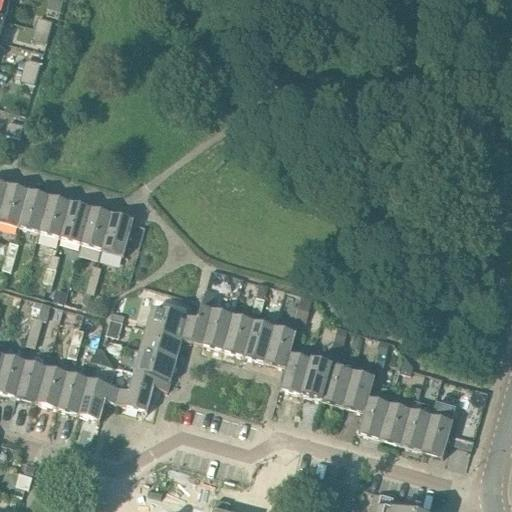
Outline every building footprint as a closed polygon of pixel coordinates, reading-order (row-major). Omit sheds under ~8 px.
[(0,0),(0,36),(10,0),(0,0)] [(34,33),(49,38),(52,26),(37,22),(34,33)] [(49,38),(34,33),(31,45),(46,49),(49,38)] [(22,75),(37,79),(40,68),(25,63),(22,75)] [(37,79),(22,75),(19,86),(34,90),(37,79)] [(5,138),(18,141),(19,142),(23,130),(8,126),(5,138)] [(0,217),(0,225),(18,231),(28,195),(8,189),(0,217)] [(18,231),(39,237),(49,201),(28,195),(18,231)] [(39,237),(60,243),(70,207),(49,201),(39,237)] [(60,243),(82,249),(91,213),(70,207),(60,243)] [(82,249),(102,254),(111,218),(91,213),(82,249)] [(133,225),(111,218),(102,254),(123,260),(133,225)] [(5,260),(14,262),(18,248),(9,246),(5,260)] [(47,271),(55,274),(59,260),(50,258),(47,271)] [(14,262),(5,260),(1,274),(10,276),(14,262)] [(88,284),(97,286),(100,272),(92,270),(88,284)] [(55,274),(47,271),(43,285),(51,288),(55,274)] [(97,286),(88,284),(84,297),(93,299),(97,286)] [(255,302),(264,305),(268,290),(259,288),(255,302)] [(205,294),(197,324),(192,323),(187,322),(181,343),(181,344),(186,345),(202,350),(211,314),(216,297),(205,294)] [(298,314),(307,316),(311,302),(302,300),(298,314)] [(264,305),(255,302),(251,315),(260,318),(264,305)] [(187,322),(152,312),(146,334),(181,343),(187,322)] [(232,320),(211,314),(202,350),(223,356),(232,320)] [(307,316),(298,314),(294,327),(303,330),(307,316)] [(223,356),(243,361),(253,326),(232,320),(223,356)] [(28,335),(37,338),(41,324),(32,321),(28,335)] [(118,343),(122,327),(110,324),(106,339),(118,343)] [(274,332),(253,326),(243,361),(264,367),(274,332)] [(274,332),(264,367),(285,373),(290,359),(296,338),(274,332)] [(69,347),(78,350),(82,336),(73,333),(69,347)] [(334,347),(343,349),(347,335),(338,333),(334,347)] [(146,334),(140,355),(176,365),(181,344),(181,343),(146,334)] [(37,338),(28,335),(24,349),(33,351),(37,338)] [(120,349),(107,345),(106,350),(108,355),(118,357),(120,349)] [(377,359),(385,361),(389,347),(380,345),(377,359)] [(78,350),(69,347),(66,361),(74,363),(78,350)] [(343,349),(334,347),(330,360),(339,363),(343,349)] [(92,366),(111,371),(111,370),(102,354),(96,352),(92,366)] [(140,355),(134,375),(170,385),(176,365),(140,355)] [(285,373),(279,394),(280,394),(301,400),(311,365),(290,359),(285,373)] [(385,361),(377,359),(373,372),(382,374),(385,361)] [(25,366),(4,361),(0,375),(0,397),(15,402),(25,366)] [(403,361),(399,377),(410,380),(412,372),(403,361)] [(332,371),(311,365),(301,400),(322,406),(332,371)] [(46,372),(25,366),(15,402),(36,408),(46,372)] [(352,376),(332,371),(322,406),(343,412),(352,376)] [(36,408),(57,413),(67,378),(46,372),(36,408)] [(170,385),(134,375),(129,396),(118,393),(114,407),(147,417),(154,391),(167,395),(170,385)] [(352,376),(343,412),(363,417),(364,418),(368,403),(374,383),(352,376)] [(87,384),(67,378),(57,413),(78,419),(87,384)] [(118,393),(87,384),(78,419),(99,425),(105,405),(114,407),(118,393)] [(412,391),(409,404),(418,406),(421,393),(412,391)] [(389,409),(368,403),(364,418),(363,417),(357,438),(379,444),(389,409)] [(410,415),(389,409),(379,444),(400,450),(410,415)] [(431,421),(410,415),(400,450),(421,456),(431,421)] [(421,456),(442,462),(443,462),(453,427),(431,421),(421,456)] [(453,439),(447,460),(468,465),(474,445),(453,439)] [(23,478),(31,481),(35,467),(30,466),(25,469),(23,478)] [(31,481),(23,478),(20,478),(16,490),(28,493),(31,481)] [(389,511),(392,503),(375,498),(370,511),(389,511)]
